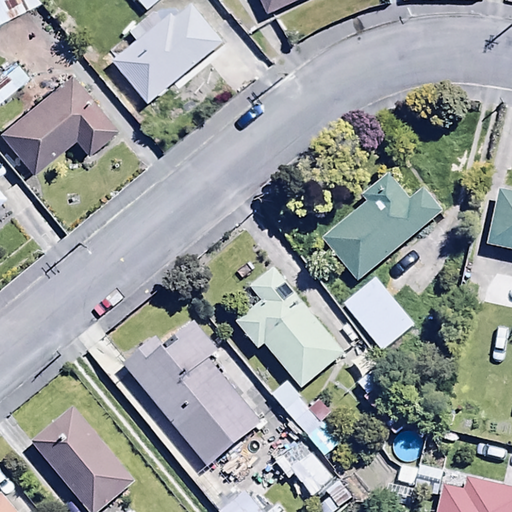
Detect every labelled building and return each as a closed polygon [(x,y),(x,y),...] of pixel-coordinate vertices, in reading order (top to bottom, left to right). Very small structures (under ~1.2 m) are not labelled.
[(0,0),(0,23),(37,4),(33,0),(0,0)] [(136,0),(147,11),(159,0),(136,0)] [(258,0),(265,14),(295,0),(258,0)] [(147,103),(221,42),(190,4),(175,16),(172,12),(162,20),(153,10),(127,31),(134,40),(110,59),(147,103)] [(0,101),(26,80),(14,65),(2,76),(5,80),(0,84),(0,101)] [(68,74),(0,131),(0,140),(28,176),(71,143),(82,157),(114,130),(68,74)] [(320,238),(356,282),(442,210),(424,188),(407,202),(385,175),(360,196),(365,201),(320,238)] [(511,190),(496,186),(483,246),(511,252),(511,190)] [(255,347),(260,343),(302,391),(345,354),(270,267),(246,288),(258,302),(234,322),(255,347)] [(375,277),(341,304),(379,350),(412,323),(375,277)] [(152,337),(121,363),(204,466),(261,420),(209,356),(215,351),(192,322),(160,348),(152,337)] [(401,395),(367,348),(351,359),(364,377),(354,385),(376,413),(401,395)] [(292,400),(271,419),(297,448),(307,440),(324,459),(341,445),(310,409),(304,414),(292,400)] [(70,406),(28,440),(87,511),(96,511),(133,482),(70,406)] [(297,494),(304,504),(332,481),(309,453),(289,470),(279,458),(271,464),(283,478),(280,480),(294,497),(297,494)] [(511,511),(511,487),(467,479),(464,492),(437,487),(431,511),(511,511)] [(262,511),(247,491),(219,511),(262,511)] [(9,511),(0,501),(0,511),(9,511)]
